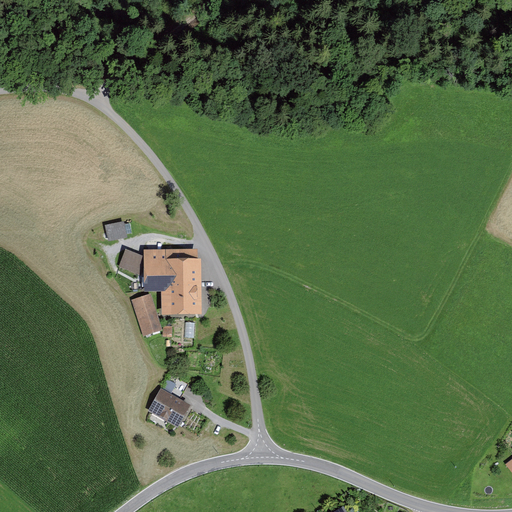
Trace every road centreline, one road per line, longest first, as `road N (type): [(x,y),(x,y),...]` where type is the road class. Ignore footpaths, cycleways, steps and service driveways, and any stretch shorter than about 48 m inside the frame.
road 1 (unclassified): [(261,457),(238,318),(212,254),(158,164),(111,113),(79,93),(0,89)]
road 2 (unclassified): [(261,457),(321,465),(449,511)]
road 3 (track): [(99,104),(116,79),(218,0)]
road 4 (unclassified): [(124,511),(198,468),(261,457)]
